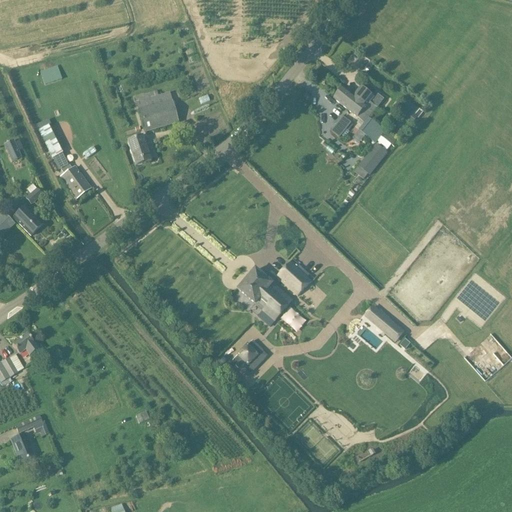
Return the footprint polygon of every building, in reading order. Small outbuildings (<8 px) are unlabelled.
[(40,72),(42,77),(41,78),(44,86),(62,81),(59,71),(59,72),(57,67),(40,72)] [(369,120),(370,118),(362,112),(364,110),(354,102),(353,104),(345,97),(348,93),(343,88),(334,100),(364,124),(358,131),(375,145),(377,142),(385,132),(369,120)] [(362,112),(370,118),(377,109),(370,103),(374,98),(361,88),(357,93),(354,97),(348,93),(345,97),(353,104),(354,102),(364,110),(362,112)] [(169,94),(158,97),(157,91),(134,98),(136,103),(144,133),(178,124),(171,102),(169,94)] [(419,115),(418,114),(419,112),(412,106),(409,111),(404,107),(398,115),(412,125),(419,115)] [(340,138),(351,124),(342,117),(331,132),(340,138)] [(58,172),(63,169),(60,171),(64,176),(61,178),(76,200),(90,190),(74,168),(72,170),(68,166),(67,166),(62,154),(48,127),(37,132),(51,160),(52,159),(58,172)] [(391,146),(392,147),(397,141),(385,132),(377,142),(384,147),(382,150),(386,153),(391,146)] [(142,137),(127,142),(135,167),(150,162),(142,137)] [(20,160),(12,142),(4,146),(12,163),(20,160)] [(376,145),(358,168),(369,177),(387,154),(386,153),(382,150),(376,145)] [(93,148),(83,154),(86,158),(96,152),(93,148)] [(25,199),(31,206),(42,196),(36,189),(25,199)] [(12,219),(30,237),(42,226),(24,208),(12,219)] [(3,214),(0,217),(0,238),(13,226),(3,214)] [(276,278),(297,298),(312,282),(290,262),(276,278)] [(238,291),(255,305),(275,322),(293,301),(273,285),(256,270),(238,291)] [(293,314),(289,328),(298,331),(296,337),(313,342),(319,322),(293,314)] [(19,356),(25,351),(29,357),(39,350),(27,334),(11,346),(19,356)] [(252,342),(232,362),(247,377),(267,357),(252,342)] [(0,384),(1,384),(3,387),(11,383),(9,379),(18,374),(9,359),(0,363),(0,384)] [(135,417),(138,425),(149,421),(145,412),(135,417)] [(18,435),(30,429),(33,428),(36,435),(40,434),(41,438),(49,435),(44,423),(42,424),(39,417),(15,427),(18,435)] [(10,441),(20,464),(31,460),(27,450),(31,448),(25,435),(10,441)]
